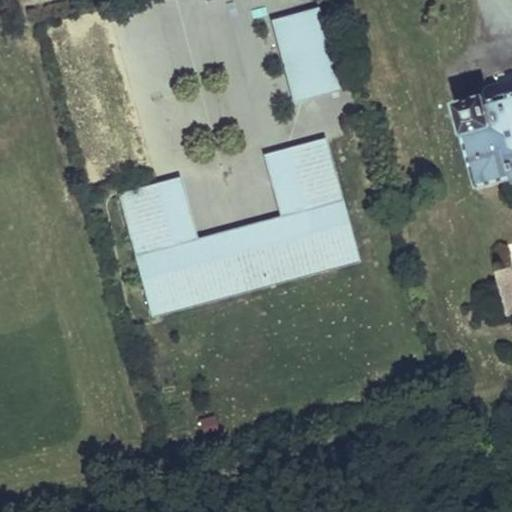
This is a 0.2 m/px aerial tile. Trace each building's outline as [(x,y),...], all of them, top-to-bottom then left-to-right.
[(270,16),(288,100),(334,91),(316,6),(270,16)] [(485,96),(455,104),(478,189),(511,179),(511,94),(487,101),(485,96)] [(155,181),(117,191),(149,311),(354,257),(323,136),(283,147),(306,230),(178,264),(155,181)] [(306,230),(283,147),(261,153),(277,215),(194,237),(177,175),(155,181),(178,264),(306,230)] [(511,311),(511,297),(511,298),(502,267),(493,269),(505,314),(511,311)]
